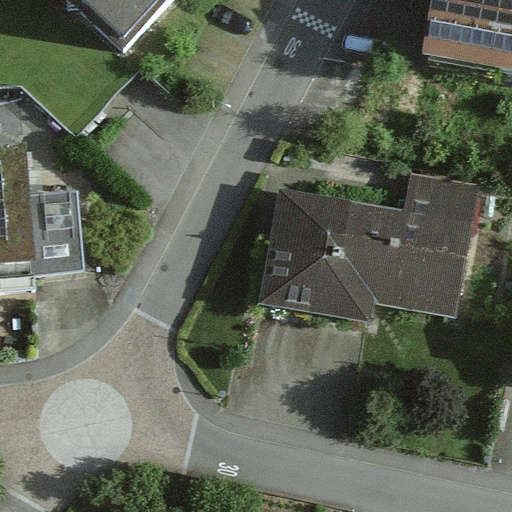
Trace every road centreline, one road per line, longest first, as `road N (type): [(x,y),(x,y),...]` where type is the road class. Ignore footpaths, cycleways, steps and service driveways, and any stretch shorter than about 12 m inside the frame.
road 1 (residential): [(321,0),(156,320),(88,417)]
road 2 (residential): [(88,417),(494,511)]
